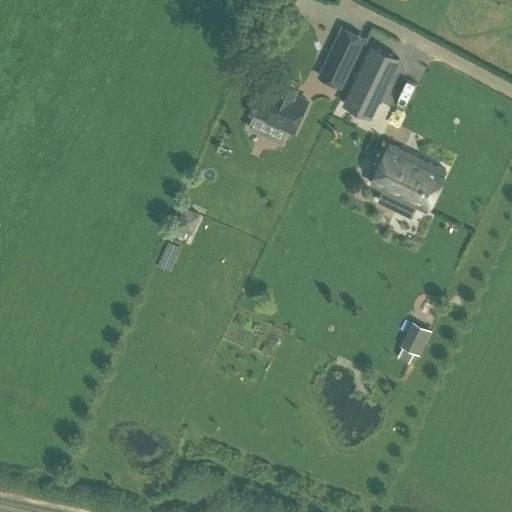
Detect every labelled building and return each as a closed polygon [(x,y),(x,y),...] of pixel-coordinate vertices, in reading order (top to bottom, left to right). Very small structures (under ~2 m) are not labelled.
[(355,55),(334,45),(319,76),(340,86),(355,55)] [(399,59),(372,45),(344,104),(353,108),(360,94),(378,102),(399,59)] [(307,100),(265,81),(251,112),(294,131),(307,100)] [(397,209),(402,199),(426,210),(446,169),(391,143),(371,184),(383,190),(378,200),(397,209)] [(175,224),(188,230),(190,231),(199,212),(183,205),(182,208),(175,224)] [(419,351),(430,328),(412,320),(401,342),(419,351)]
